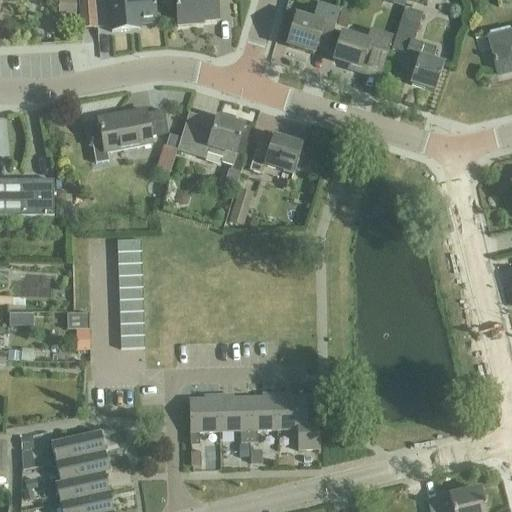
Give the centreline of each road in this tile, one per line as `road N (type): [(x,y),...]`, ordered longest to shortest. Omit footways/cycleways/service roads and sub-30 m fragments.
road 1 (residential): [(233,511),(511,444)]
road 2 (residential): [(174,511),(171,379),(321,373)]
road 3 (residential): [(508,394),(449,149)]
road 4 (residential): [(244,84),(148,69),(0,94)]
road 5 (residential): [(449,149),(244,84)]
